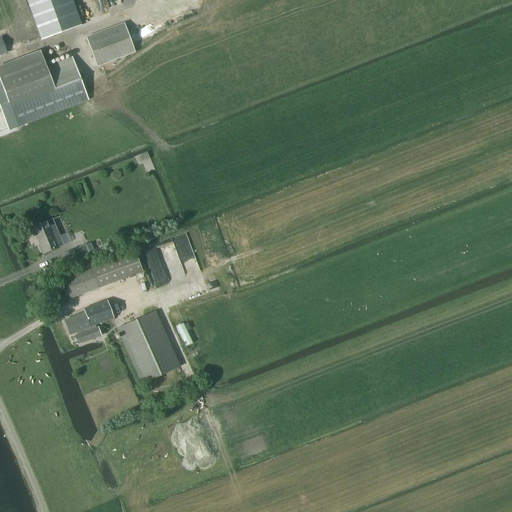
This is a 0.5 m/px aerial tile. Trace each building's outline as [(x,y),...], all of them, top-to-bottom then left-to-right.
[(22,0),(0,0),(0,19),(7,40),(34,30),(22,0)] [(26,0),(36,24),(41,40),(81,25),(72,0),(26,0)] [(134,52),(125,25),(86,39),(96,65),(134,52)] [(40,53),(0,68),(0,81),(17,125),(88,98),(72,57),(46,67),(40,53)] [(52,219),(33,227),(43,253),(63,245),(52,219)] [(61,255),(63,262),(75,257),(73,250),(61,255)] [(143,271),(136,252),(61,281),(68,300),(143,271)] [(85,313),(65,320),(70,334),(77,332),(78,334),(75,336),(78,344),(101,336),(98,327),(95,328),(94,326),(114,318),(107,300),(83,309),(85,313)] [(155,311),(117,329),(141,384),(180,367),(155,311)] [(183,323),(176,326),(185,345),(192,342),(187,331),(184,325),(183,323)]
